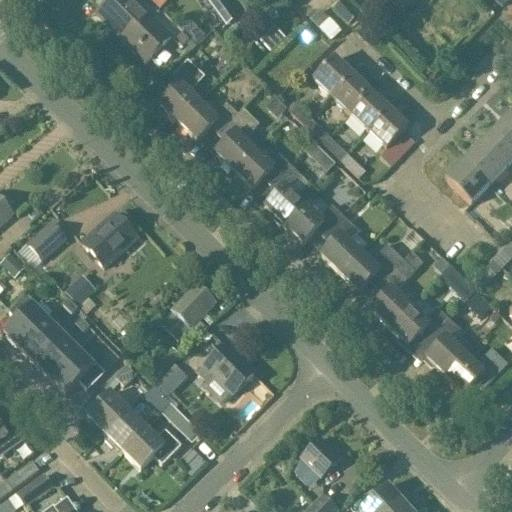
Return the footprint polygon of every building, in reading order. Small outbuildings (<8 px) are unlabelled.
[(128,0),(113,0),(96,18),(145,66),(170,41),(128,0)] [(237,19),(222,0),(205,0),(225,28),(237,19)] [(511,0),(493,0),(503,9),(511,0)] [(359,18),(345,2),(333,13),(347,29),(359,18)] [(319,32),(331,44),(341,35),(329,22),(319,32)] [(258,44),(269,55),(284,41),(273,29),(258,44)] [(331,103),(352,81),(334,63),(312,86),(331,103)] [(162,91),(170,98),(159,109),(178,128),(198,106),(189,97),(205,80),(188,64),(162,91)] [(352,81),(331,103),(349,120),(370,98),(352,81)] [(370,98),(349,120),(367,137),(388,115),(370,98)] [(213,121),(198,106),(178,128),(197,146),(210,132),(218,140),(237,119),(226,108),(213,121)] [(305,131),(312,123),(294,106),(287,114),(305,131)] [(218,140),(225,147),(215,157),(234,176),(254,155),(243,144),(259,129),(243,113),(237,119),(218,140)] [(388,115),(367,137),(385,155),(407,132),(388,115)] [(511,116),(499,130),(511,142),(511,116)] [(312,123),(305,131),(322,148),(329,141),(312,123)] [(511,142),(499,130),(481,148),(507,173),(511,167),(511,142)] [(347,158),(329,141),(322,148),(340,166),(347,158)] [(305,156),(316,167),(324,158),(313,147),(305,156)] [(507,173),(481,148),(463,167),(489,191),(507,173)] [(269,169),(254,155),(234,176),(253,194),(263,183),(270,191),(290,170),(279,159),(269,169)] [(366,176),(347,158),(340,166),(359,184),(366,176)] [(489,191),(463,167),(445,185),(471,210),(489,191)] [(270,191),(278,198),(265,212),(283,230),(304,208),(289,194),(301,181),(290,170),(270,191)] [(0,229),(12,219),(0,205),(0,229)] [(304,208),(283,230),(303,249),(316,235),(323,242),(343,221),(331,210),(319,223),(304,208)] [(511,236),(511,213),(506,208),(495,219),(511,236)] [(83,249),(104,271),(135,242),(114,219),(83,249)] [(323,242),(331,250),(321,261),(339,278),(360,257),(345,242),(354,232),(343,221),(323,242)] [(51,225),(25,247),(42,267),(67,244),(51,225)] [(511,248),(510,247),(505,252),(493,264),(502,273),(511,263),(511,248)] [(360,257),(339,278),(358,297),(369,286),(375,292),(403,264),(387,249),(370,267),(360,257)] [(410,257),(403,264),(409,269),(417,261),(411,256),(410,257)] [(12,257),(1,268),(16,282),(27,270),(12,257)] [(383,299),(370,313),(389,332),(410,311),(395,296),(407,283),(415,275),(409,269),(403,264),(375,292),(383,299)] [(464,303),(472,294),(437,265),(430,274),(464,303)] [(484,292),(496,280),(487,271),(475,283),(484,292)] [(82,280),(64,296),(78,311),(95,295),(82,280)] [(172,315),(173,316),(161,328),(170,337),(179,346),(191,334),(199,341),(209,330),(200,322),(215,306),(197,289),(172,315)] [(17,324),(4,338),(19,353),(47,325),(32,310),(35,307),(26,298),(9,316),(17,324)] [(63,310),(72,319),(78,313),(69,304),(63,310)] [(424,324),(410,311),(389,332),(408,350),(421,336),(429,344),(448,323),(436,311),(424,324)] [(75,329),(84,337),(89,331),(81,323),(75,329)] [(429,344),(436,351),(425,362),(444,380),(465,359),(451,344),(460,335),(448,323),(429,344)] [(47,325),(19,353),(35,369),(62,341),(47,325)] [(78,356),(62,341),(35,369),(50,384),(78,356)] [(164,377),(180,359),(170,349),(153,367),(164,377)] [(205,370),(197,377),(207,387),(214,380),(233,399),(253,379),(224,350),(205,370)] [(476,369),(465,359),(444,380),(464,399),(474,388),(482,395),(508,369),(491,353),(476,369)] [(78,356),(50,384),(66,399),(79,386),(88,394),(105,377),(96,368),(93,371),(78,356)] [(127,370),(114,383),(123,392),(136,379),(127,370)] [(196,378),(184,388),(198,403),(209,393),(205,388),(196,378)] [(105,439),(129,415),(111,397),(87,421),(105,439)] [(172,407),(162,416),(180,436),(189,427),(172,407)] [(105,439),(106,439),(104,445),(111,453),(114,451),(120,457),(122,456),(123,456),(147,433),(129,415),(105,439)] [(147,433),(123,456),(141,474),(154,461),(162,470),(181,451),(165,435),(157,443),(147,433)] [(301,463),(321,482),(341,461),(332,453),(331,454),(320,444),(301,463)] [(15,483),(8,488),(13,494),(39,475),(31,465),(12,479),(15,483)] [(16,498),(23,509),(51,489),(44,479),(16,498)] [(0,503),(13,494),(8,488),(5,484),(0,487),(0,503)] [(388,490),(380,497),(373,489),(353,508),(356,511),(395,511),(402,506),(388,490)] [(18,511),(23,509),(16,498),(0,509),(0,511),(18,511)] [(336,511),(322,498),(308,511),(336,511)] [(56,511),(72,511),(66,503),(56,511)]
